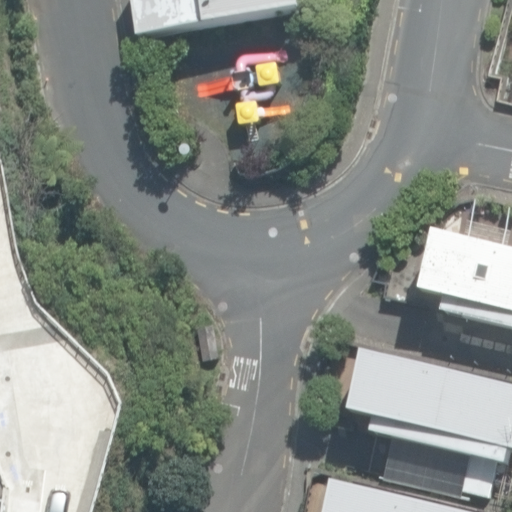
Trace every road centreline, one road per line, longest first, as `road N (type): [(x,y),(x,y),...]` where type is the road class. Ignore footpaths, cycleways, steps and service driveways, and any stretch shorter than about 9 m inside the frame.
road 1 (residential): [(69,0),(112,202),(196,254),(267,261)]
road 2 (residential): [(232,511),(247,455),(267,261)]
road 3 (residential): [(267,261),(359,227),(422,136)]
road 4 (residential): [(422,136),(441,0)]
